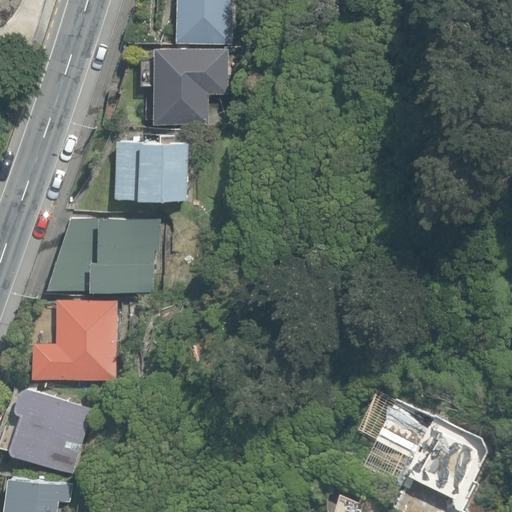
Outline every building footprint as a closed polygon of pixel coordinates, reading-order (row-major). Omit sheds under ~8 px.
[(178,0),(177,39),(232,41),(233,0),(178,0)] [(155,120),(209,121),(210,91),(228,91),(229,71),(234,71),(234,66),(243,66),(244,45),(224,44),(224,47),(157,46),(155,120)] [(116,194),(188,197),(190,141),(118,138),(116,194)] [(50,286),(154,287),(155,248),(160,248),(161,216),(105,216),(105,215),(73,215),(50,286)] [(35,376),(118,378),(118,340),(122,340),(123,312),(119,312),(119,298),(59,296),(58,341),(35,340),(35,376)] [(17,452),(71,471),(93,406),(30,384),(29,383),(28,384),(27,384),(26,384),(25,384),(25,385),(24,385),(24,386),(23,387),(18,403),(17,404),(17,405),(18,406),(18,407),(18,408),(19,408),(7,404),(0,427),(0,443),(12,448),(13,449),(14,450),(14,451),(15,451),(15,452),(16,452),(17,452)] [(6,511),(57,511),(60,498),(71,500),(74,483),(12,474),(6,511)]
